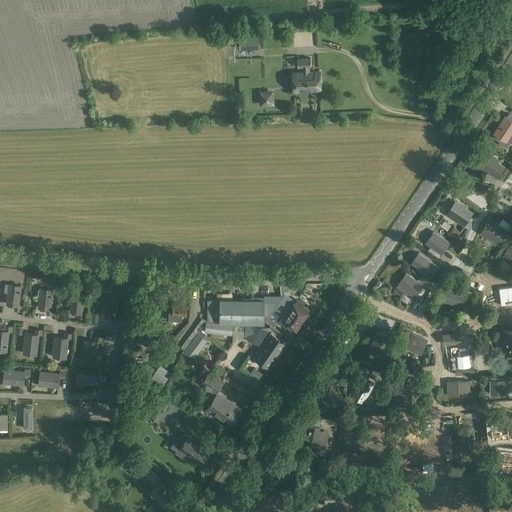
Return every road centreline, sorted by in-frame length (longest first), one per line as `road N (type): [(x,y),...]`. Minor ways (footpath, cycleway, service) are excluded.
road 1 (unclassified): [(0,254),(174,276),(366,278)]
road 2 (unclassified): [(204,511),(366,278)]
road 3 (unclassified): [(439,174),(511,66)]
road 4 (unclassified): [(366,278),(439,174)]
road 5 (unclassified): [(124,333),(0,316)]
